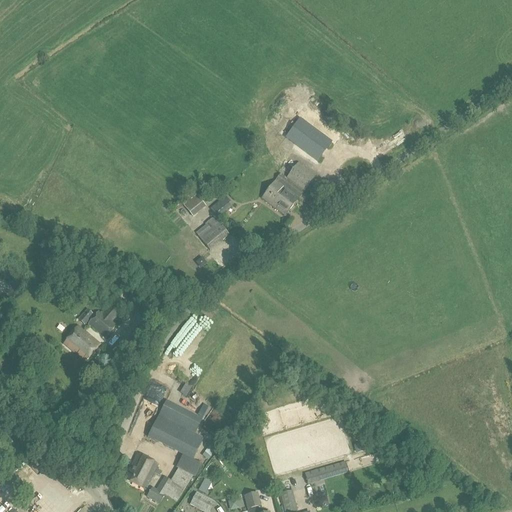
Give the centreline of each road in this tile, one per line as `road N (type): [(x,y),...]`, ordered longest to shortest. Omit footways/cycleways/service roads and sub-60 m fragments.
road 1 (unclassified): [(100,498),(142,382),(196,301),(511,82)]
road 2 (unclassified): [(100,498),(0,413)]
